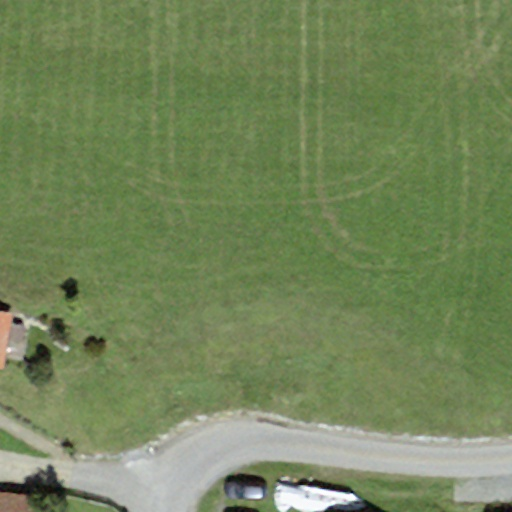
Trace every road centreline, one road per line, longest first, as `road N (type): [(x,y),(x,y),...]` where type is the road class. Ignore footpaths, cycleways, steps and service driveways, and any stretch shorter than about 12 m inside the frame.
road 1 (residential): [(511,464),(264,442),(210,447),(169,481),(166,511)]
road 2 (unknown): [(0,464),(169,481)]
